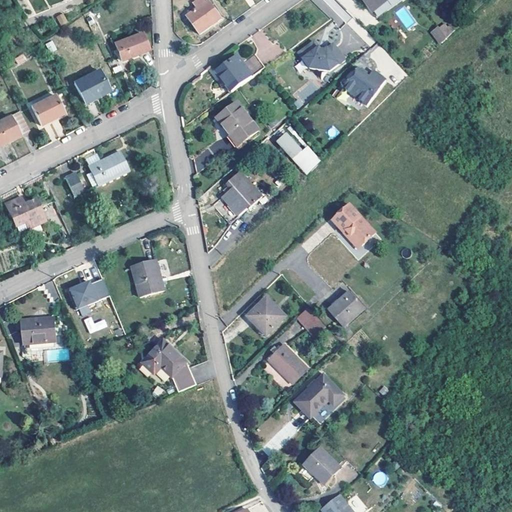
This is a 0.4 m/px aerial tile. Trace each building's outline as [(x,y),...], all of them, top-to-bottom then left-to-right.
[(208,0),(206,1),(205,0),(196,0),(194,2),(197,8),(187,15),(199,33),(221,18),(208,0)] [(364,0),(372,10),(387,0),(364,0)] [(387,0),(372,10),(377,17),(400,0),(387,0)] [(56,16),(60,26),(67,23),(63,13),(56,16)] [(430,32),(439,44),(453,32),(444,21),(430,32)] [(147,49),(141,33),(115,43),(121,60),(147,49)] [(52,41),(46,43),(49,52),(56,50),(52,41)] [(313,41),(297,53),(308,68),(329,71),(344,60),(333,44),(324,50),(320,50),(313,41)] [(267,64),(258,51),(244,61),(240,55),(220,69),(234,89),(267,64)] [(110,90),(100,70),(75,83),(85,102),(110,90)] [(366,107),(384,82),(372,73),(369,77),(368,79),(356,71),(342,90),(366,107)] [(368,79),(369,77),(361,71),(356,71),(368,79)] [(64,112),(55,93),(31,105),(40,124),(64,112)] [(261,129),(241,101),(220,116),(241,144),(261,129)] [(0,144),(29,130),(20,111),(0,120),(0,144)] [(304,156),(289,138),(280,145),(295,163),(304,156)] [(129,169),(122,150),(101,159),(91,163),(90,163),(92,169),(87,171),(91,180),(96,178),(98,183),(129,169)] [(101,159),(99,155),(89,159),(91,163),(101,159)] [(86,189),(77,169),(66,173),(75,194),(86,189)] [(260,187),(244,169),(230,181),(235,187),(226,195),(243,213),(250,207),(251,208),(264,196),(258,189),(260,187)] [(52,235),(37,205),(28,210),(25,204),(8,213),(22,240),(31,236),(36,243),(52,235)] [(377,235),(351,207),(333,223),(344,236),(347,234),(352,239),(354,237),(363,248),(377,235)] [(352,239),(347,234),(344,236),(359,252),(363,248),(354,237),(352,239)] [(36,243),(31,236),(22,240),(26,249),(36,243)] [(167,288),(159,258),(139,264),(143,279),(138,280),(142,295),(167,288)] [(143,279),(139,264),(133,265),(138,280),(143,279)] [(82,281),(69,287),(78,308),(111,293),(104,276),(92,281),(91,280),(83,283),(82,281)] [(366,309),(352,294),(331,312),(345,328),(366,309)] [(286,320),(267,302),(248,321),(268,339),(286,320)] [(81,316),(91,313),(89,305),(79,308),(81,316)] [(331,332),(310,310),(298,321),(319,343),(331,332)] [(105,319),(94,323),(91,316),(84,319),(89,333),(108,327),(105,319)] [(57,341),(55,317),(24,319),(25,343),(57,341)] [(187,361),(165,338),(143,360),(154,371),(161,365),(172,376),(179,391),(197,384),(187,361)] [(310,371),(286,347),(281,351),(278,349),(273,354),(276,357),(271,362),(295,386),(310,371)] [(343,399),(323,378),(295,405),(302,412),(310,420),(329,402),(334,407),(343,399)] [(338,468),(318,449),(302,466),(323,485),(338,468)] [(372,480),(381,486),(387,476),(378,471),(372,480)] [(359,511),(344,492),(318,511),(359,511)]
